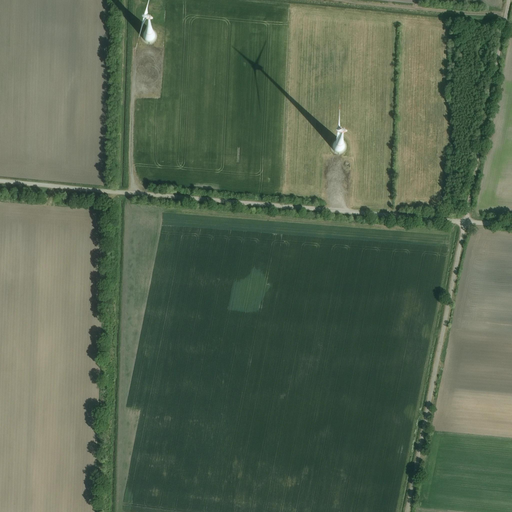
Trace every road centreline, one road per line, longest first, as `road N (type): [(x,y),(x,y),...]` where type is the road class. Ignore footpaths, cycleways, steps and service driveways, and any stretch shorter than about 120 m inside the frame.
road 1 (unclassified): [(406,511),(507,0)]
road 2 (track): [(0,181),(511,224)]
road 3 (track): [(317,0),(504,16)]
road 4 (track): [(137,193),(134,84),(148,50)]
